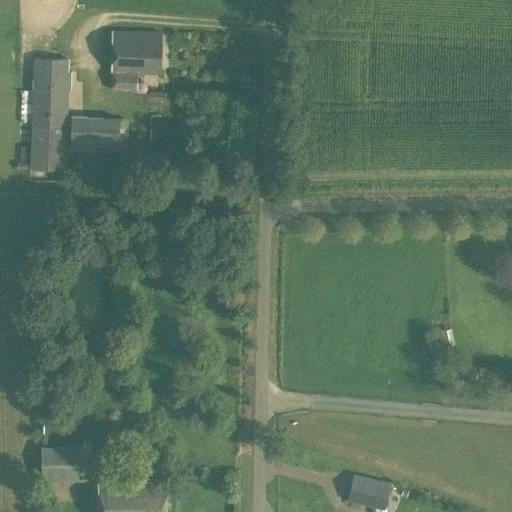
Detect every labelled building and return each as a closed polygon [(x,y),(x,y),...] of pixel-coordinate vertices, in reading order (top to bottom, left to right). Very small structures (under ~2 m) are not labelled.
[(112,30),(111,71),(110,89),(137,89),(137,72),(159,72),(160,31),(112,30)] [(32,57),(29,169),(66,170),(68,89),(70,89),(71,71),(68,71),(68,58),(32,57)] [(66,421),(42,420),(42,430),(66,431),(66,421)] [(78,444),(40,445),(41,479),(78,478),(78,444)] [(350,470),(343,498),(383,507),(390,480),(350,470)] [(97,511),(165,511),(166,479),(98,479),(97,511)]
